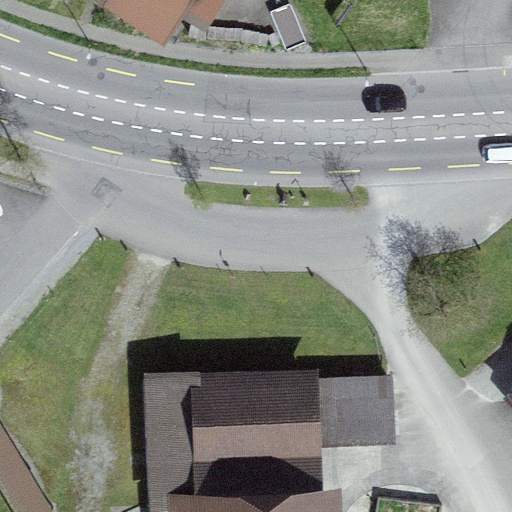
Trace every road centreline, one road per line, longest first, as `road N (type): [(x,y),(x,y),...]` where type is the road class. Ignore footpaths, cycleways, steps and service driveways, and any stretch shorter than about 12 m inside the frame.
road 1 (secondary): [(0,75),(181,124),(264,133),(453,128)]
road 2 (unclassified): [(510,511),(404,337),(385,287),(386,232),(453,128)]
